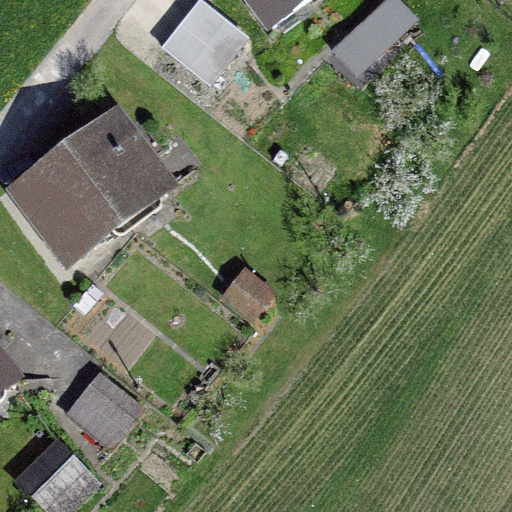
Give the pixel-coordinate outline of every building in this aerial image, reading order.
[(304,0),(256,0),(268,21),(304,0)] [(196,14),(161,57),(206,94),(242,51),(196,14)] [(170,199),(117,124),(13,197),(66,272),(170,199)] [(97,383),(67,423),(112,456),(142,416),(97,383)] [(55,456),(14,495),(30,511),(73,511),(92,495),(55,456)]
